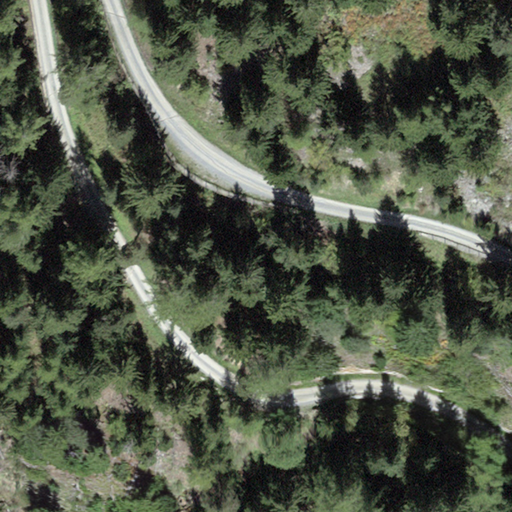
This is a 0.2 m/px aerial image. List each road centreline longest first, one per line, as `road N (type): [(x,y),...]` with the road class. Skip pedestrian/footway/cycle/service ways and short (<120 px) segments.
road 1 (track): [(38,0),(58,102),(86,178),(146,292),(214,373),(276,396),(404,389),(474,418),(511,447)]
road 2 (track): [(511,254),(266,189),(216,162),(170,123),(130,54),(113,0)]
